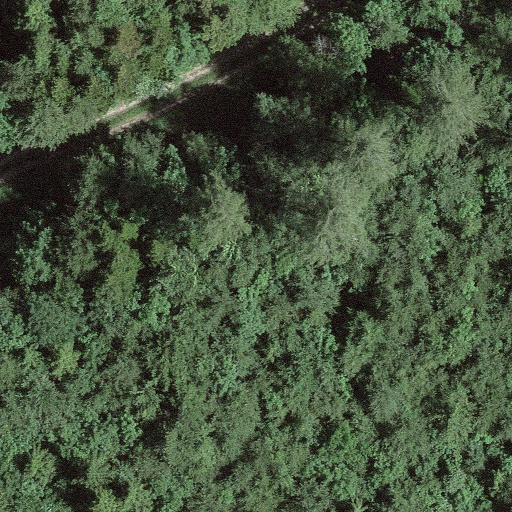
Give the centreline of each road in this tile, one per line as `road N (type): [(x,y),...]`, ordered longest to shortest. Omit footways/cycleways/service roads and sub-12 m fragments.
road 1 (track): [(0,176),(214,142),(395,46),(462,0)]
road 2 (track): [(0,172),(221,79),(332,0)]
